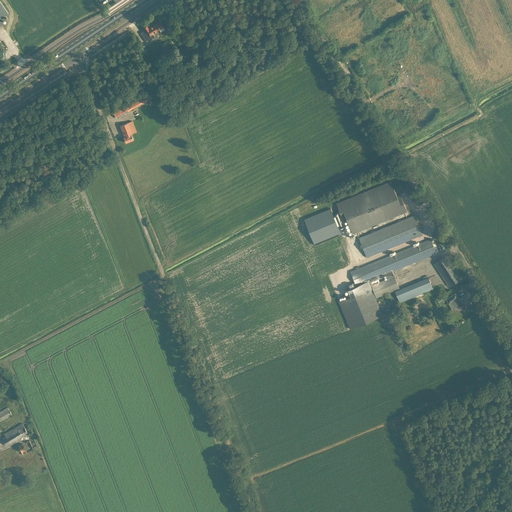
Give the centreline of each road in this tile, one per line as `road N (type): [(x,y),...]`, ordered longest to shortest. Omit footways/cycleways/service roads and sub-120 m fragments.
road 1 (track): [(254,511),(78,56)]
road 2 (unclassified): [(511,340),(304,0)]
road 3 (unclassified): [(0,108),(161,0)]
road 4 (primary): [(0,96),(142,0)]
road 5 (unclassified): [(129,0),(0,83)]
